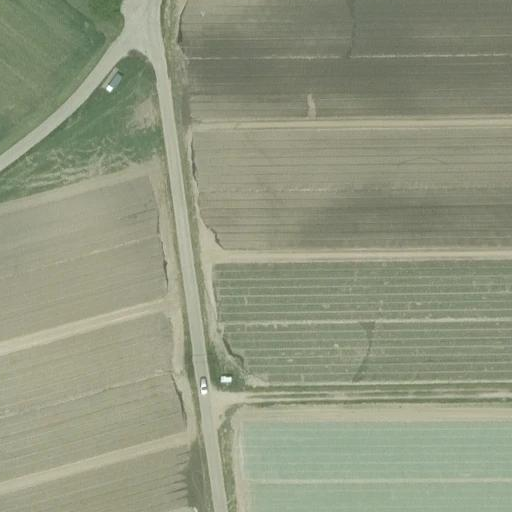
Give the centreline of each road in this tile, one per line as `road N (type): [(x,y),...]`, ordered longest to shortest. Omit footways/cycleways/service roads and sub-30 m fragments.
road 1 (residential): [(145,13),(223,511)]
road 2 (track): [(205,399),(511,398)]
road 3 (residential): [(0,160),(78,107),(145,13)]
